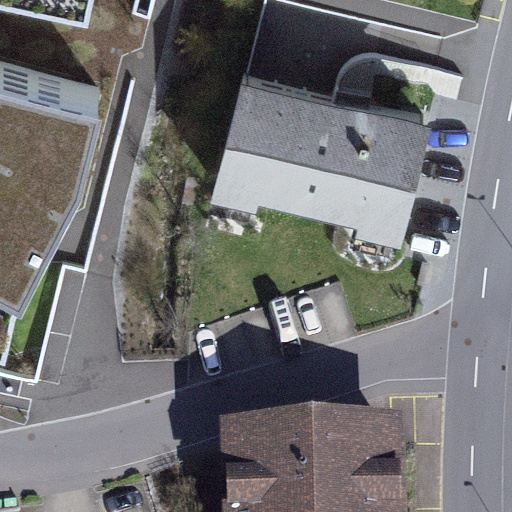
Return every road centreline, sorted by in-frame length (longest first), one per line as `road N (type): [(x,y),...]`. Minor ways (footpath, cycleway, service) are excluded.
road 1 (residential): [(0,460),(77,447),(478,337)]
road 2 (residential): [(511,146),(478,337)]
road 3 (residential): [(478,337),(475,511)]
